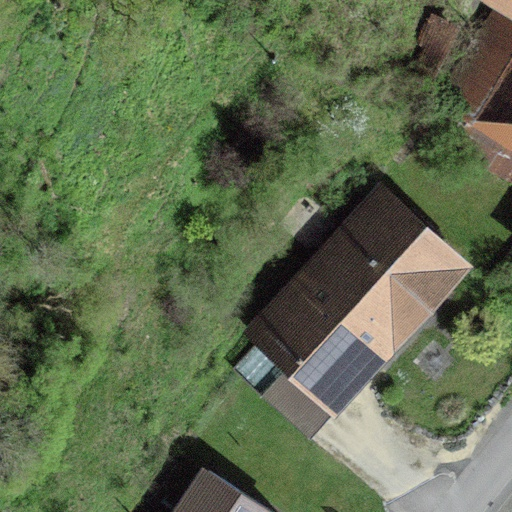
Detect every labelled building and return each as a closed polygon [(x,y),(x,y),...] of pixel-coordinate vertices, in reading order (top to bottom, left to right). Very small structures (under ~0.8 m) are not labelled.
[(511,0),(502,0),(441,102),(438,100),(423,125),(511,178),(511,0)] [(431,16),(402,69),(425,82),(454,29),(431,16)] [(276,221),(314,251),(338,219),(301,190),(276,221)] [(332,393),(451,264),(382,201),(263,331),(332,393)] [(270,511),(209,471),(181,511),(270,511)]
